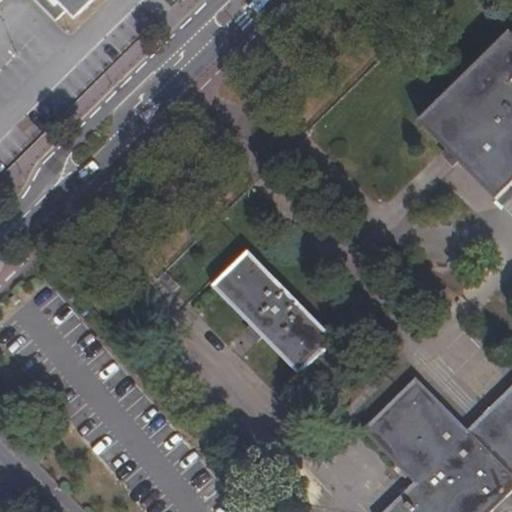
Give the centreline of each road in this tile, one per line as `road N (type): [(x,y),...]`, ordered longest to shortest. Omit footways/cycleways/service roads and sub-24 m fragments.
road 1 (residential): [(236,0),(0,236)]
road 2 (unknown): [(0,120),(147,5),(196,39)]
